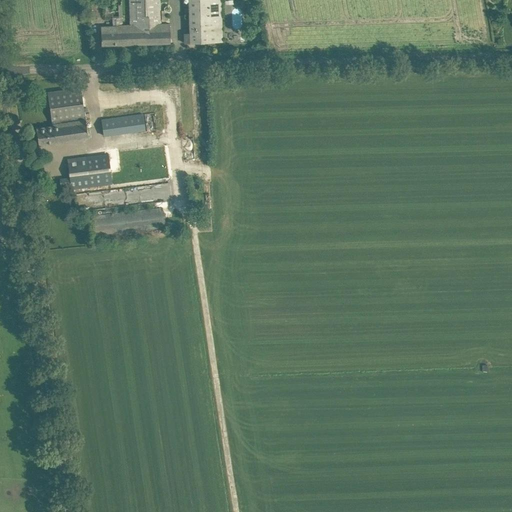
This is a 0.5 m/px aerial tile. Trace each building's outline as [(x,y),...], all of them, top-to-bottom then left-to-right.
[(160,24),(159,0),(126,0),(127,17),(130,17),(130,25),(122,25),(120,0),(104,0),(106,19),(113,18),(113,26),(101,27),(101,45),(170,43),(170,24),(160,24)] [(222,42),(220,0),(188,0),(188,8),(184,8),(184,16),(189,16),(189,33),(184,33),(184,43),(222,42)] [(95,4),(87,5),(90,20),(97,19),(95,4)] [(39,145),(48,144),(88,138),(81,88),(48,93),(52,126),(36,128),(39,145)] [(142,113),(101,119),(103,136),(145,130),(142,113)] [(72,189),(168,177),(165,147),(68,159),(72,189)] [(91,236),(165,226),(163,207),(88,217),(91,236)]
